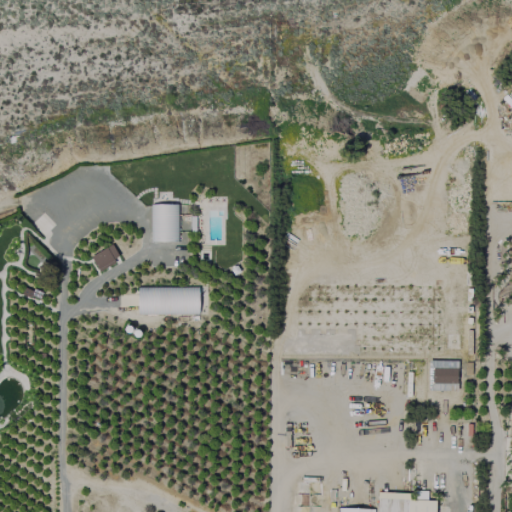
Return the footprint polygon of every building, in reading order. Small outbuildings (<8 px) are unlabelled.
[(177,204),(176,241),(150,241),(151,204),(177,204)] [(116,256),(95,268),(88,256),(109,243),(116,256)] [(232,265),(234,265),(238,271),(232,275),(228,269),(229,267),(232,265)] [(197,289),(196,314),(137,314),(137,289),(197,289)] [(135,336),(133,336),(131,334),(130,331),(132,329),(133,328),(135,328),(137,330),(138,333),(136,335),(135,336)] [(438,500),(437,511),(378,511),(379,492),(408,494),(407,499),(438,500)]
